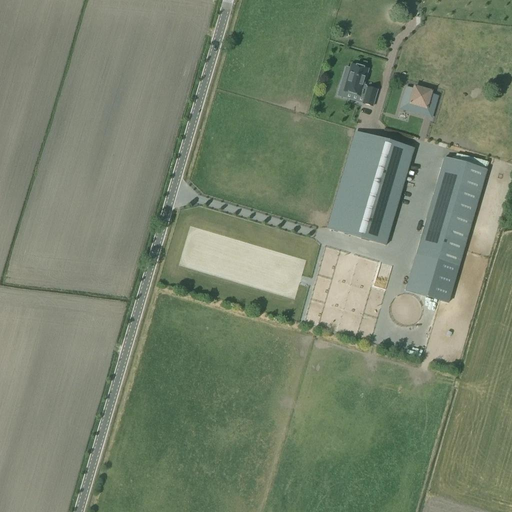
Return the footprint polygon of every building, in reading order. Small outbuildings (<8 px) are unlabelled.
[(448,65),(431,65),(432,82),(449,82),(448,65)] [(367,71),(351,66),(349,70),(346,69),(343,77),(347,78),(346,82),(348,83),(345,93),(359,97),(360,96),(364,97),(362,104),(372,107),(376,92),(367,89),(367,90),(364,89),(364,88),(362,88),(367,71)] [(425,109),(430,93),(429,93),(414,89),(414,88),(413,89),(414,89),(409,104),(409,105),(409,104),(425,109)] [(385,247),(413,150),(357,134),(329,230),(385,247)] [(465,179),(469,166),(443,159),(440,171),(465,179)] [(465,179),(440,171),(415,255),(458,268),(486,171),(469,166),(465,179)] [(380,285),(384,276),(374,272),(371,282),(380,285)]
